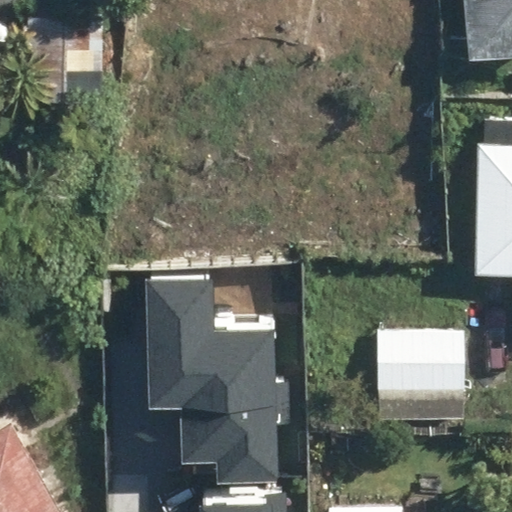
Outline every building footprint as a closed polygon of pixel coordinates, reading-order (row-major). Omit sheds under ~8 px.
[(511,0),(477,0),(483,40),(511,36),(511,0)] [(511,105),(491,105),(490,257),(511,257),(511,105)] [(220,463),(275,462),(274,419),(291,419),(290,375),(275,376),(274,315),(216,317),(215,269),(144,270),(147,395),(181,395),(182,445),(220,444),(220,463)] [(476,322),(382,324),(384,416),(478,414),(476,322)] [(22,406),(0,419),(0,511),(91,511),(89,508),(22,406)] [(288,511),(287,484),(199,487),(200,511),(288,511)] [(418,511),(418,498),(339,500),(339,511),(418,511)]
